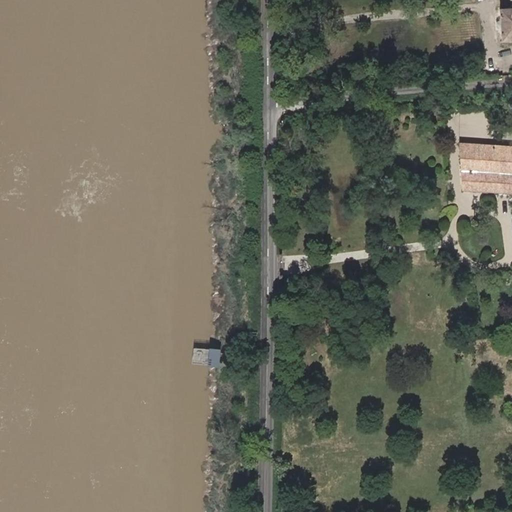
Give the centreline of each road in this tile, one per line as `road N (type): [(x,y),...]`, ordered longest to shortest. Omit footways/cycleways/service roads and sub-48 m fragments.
road 1 (tertiary): [(272,111),(268,511)]
road 2 (unclassified): [(511,83),(272,111)]
